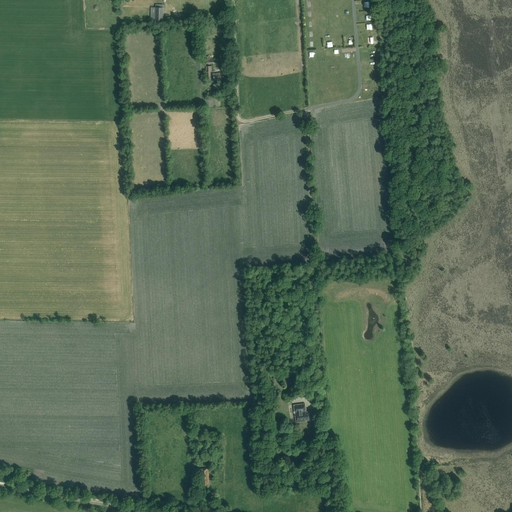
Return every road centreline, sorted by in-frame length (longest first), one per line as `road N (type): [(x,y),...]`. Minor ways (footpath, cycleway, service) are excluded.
road 1 (track): [(306,109),(334,511)]
road 2 (track): [(230,0),(239,119),(306,109)]
